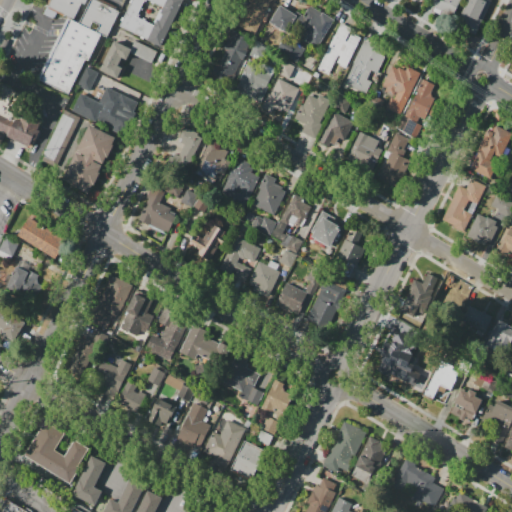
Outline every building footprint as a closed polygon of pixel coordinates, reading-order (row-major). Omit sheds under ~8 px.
[(98,0),(46,0),(43,6),(67,18),(100,35),(106,38),(119,10),(98,0)] [(131,0),(118,25),(143,38),(151,23),(136,15),(143,0),(148,0),(160,6),(163,0),(131,0)] [(143,38),(160,46),(182,0),(163,0),(160,6),(151,23),(143,38)] [(272,0),(257,33),(240,26),(251,0),(272,0)] [(458,0),(447,22),(430,14),(436,0),(458,0)] [(490,0),(471,39),(452,29),(466,0),(490,0)] [(334,21),(317,45),(294,29),(310,5),(334,21)] [(295,14),(285,32),(271,23),(281,6),(295,14)] [(67,18),(100,35),(69,96),(36,79),(67,18)] [(209,72),(230,82),(252,37),(231,27),(209,72)] [(360,37),(347,63),(338,58),(330,74),(319,69),(339,27),(360,37)] [(285,38),(303,51),(295,63),(277,50),(285,38)] [(386,57),(367,96),(343,85),(365,40),(383,49),(381,54),(386,57)] [(114,42),(129,49),(125,59),(122,57),(117,67),(120,69),(116,79),(99,70),(114,42)] [(134,42),(157,53),(152,63),(129,52),(134,42)] [(249,55),(261,60),(267,47),(256,42),(249,55)] [(283,61),(295,67),(288,81),(276,75),(283,61)] [(260,104),(236,92),(250,63),(274,75),(260,104)] [(97,73),(88,92),(76,86),(86,67),(97,73)] [(420,74),(398,115),(387,109),(392,98),(384,93),(387,88),(382,86),(391,68),(396,70),(398,67),(406,72),(408,68),(420,74)] [(299,89),(287,114),(276,109),(273,113),(261,107),(267,94),(270,95),(278,79),(299,89)] [(422,80),(435,86),(416,122),(404,115),(422,80)] [(27,145),(31,137),(34,138),(38,130),(35,128),(39,119),(12,105),(19,93),(0,83),(0,142),(2,138),(4,134),(27,145)] [(107,88),(134,102),(126,117),(124,116),(117,130),(95,119),(102,105),(99,104),(107,88)] [(331,102),(314,136),(302,130),(305,124),(297,120),(309,95),(317,99),(319,96),(331,102)] [(80,118),(57,166),(42,159),(64,110),(80,118)] [(355,121),(345,139),(338,136),(334,143),(331,141),(328,146),(319,141),(335,111),(355,121)] [(404,115),(416,122),(410,134),(398,127),(404,115)] [(470,169),(489,131),(493,133),(497,125),(511,132),(511,134),(501,156),(495,153),(491,161),(497,165),(489,179),(470,169)] [(90,126),(117,139),(91,191),(64,177),(90,126)] [(203,139),(187,170),(175,164),(184,145),(177,141),(184,129),(203,139)] [(359,132),(378,141),(376,146),(381,149),(371,170),(366,167),(362,174),(343,164),(359,132)] [(390,154),(392,150),(388,148),(396,133),(411,141),(403,156),(400,154),(398,158),(407,163),(394,189),(376,179),(389,154),(390,154)] [(222,174),(217,172),(213,181),(194,172),(210,141),(227,149),(224,157),(229,160),(222,174)] [(244,205),(220,193),(238,158),(249,164),(248,167),(253,170),(251,175),(258,179),(244,205)] [(287,192),(274,217),(253,206),(261,190),(259,189),(266,174),(276,180),(274,185),(287,192)] [(159,176),(183,189),(178,199),(168,194),(160,208),(177,217),(168,233),(149,223),(147,227),(135,221),(159,176)] [(486,187),(461,234),(439,223),(458,187),(465,190),(471,179),(486,187)] [(187,188),(181,201),(192,206),(198,194),(187,188)] [(511,204),(507,214),(490,206),(497,194),(511,201),(511,204)] [(203,211),(210,201),(200,195),(194,205),(203,211)] [(293,195),(300,199),(299,202),(307,206),(300,219),(291,214),(286,224),(279,220),(293,195)] [(269,234),(274,222),(254,213),(249,225),(269,234)] [(477,214),(499,225),(487,249),(465,237),(477,214)] [(341,226),(328,252),(308,242),(321,216),(341,226)] [(30,218),(67,242),(55,259),(19,236),(30,218)] [(186,249),(207,262),(227,230),(214,222),(201,243),(193,237),(186,249)] [(510,227),(511,228),(511,256),(498,250),(510,227)] [(0,246),(0,256),(10,261),(20,241),(6,234),(0,246)] [(235,236),(260,248),(252,263),(239,256),(230,273),(219,267),(235,236)] [(348,276),(331,267),(345,240),(362,249),(348,276)] [(259,261),(280,272),(268,296),(246,285),(259,261)] [(5,289),(18,295),(20,290),(36,298),(43,284),(36,281),(39,274),(17,264),(5,289)] [(398,308),(413,315),(415,310),(423,314),(431,296),(429,295),(438,277),(427,272),(422,282),(413,278),(398,308)] [(131,285),(116,316),(105,310),(104,313),(111,316),(105,329),(89,322),(111,276),(131,285)] [(325,282),(345,292),(324,333),(304,322),(325,282)] [(287,285),(308,296),(298,316),(277,305),(287,285)] [(135,294),(151,302),(146,314),(153,317),(145,332),(139,329),(131,345),(116,338),(127,315),(125,314),(135,294)] [(175,348),(166,344),(161,356),(147,349),(153,336),(161,339),(167,327),(158,322),(169,301),(192,312),(175,348)] [(0,304),(28,322),(15,342),(2,334),(4,330),(0,327),(0,304)] [(469,305),(493,318),(483,338),(459,325),(469,305)] [(511,336),(511,326),(496,319),(484,345),(504,354),(511,336)] [(180,353),(193,325),(207,332),(204,337),(227,347),(220,363),(213,360),(207,357),(196,352),(192,359),(180,353)] [(63,370),(80,378),(95,347),(101,350),(108,336),(95,330),(91,339),(80,334),(63,370)] [(421,389),(430,368),(424,366),(420,373),(404,366),(413,347),(395,338),(392,344),(387,342),(375,368),(421,389)] [(238,351),(249,357),(246,363),(248,364),(246,368),(259,375),(253,387),(262,392),(256,404),(238,396),(240,391),(222,383),(238,351)] [(130,366),(113,400),(100,394),(105,384),(92,377),(102,358),(119,366),(121,361),(130,366)] [(425,393),(443,402),(459,371),(452,367),(453,366),(441,360),(425,393)] [(165,374),(158,388),(147,383),(154,368),(165,374)] [(179,391),(164,384),(169,374),(184,381),(179,391)] [(275,379),(284,383),(281,389),(287,392),(278,410),(272,407),(269,414),(260,410),(275,379)] [(116,402),(137,413),(147,394),(139,390),(137,392),(134,391),(136,385),(127,380),(116,402)] [(178,395),(189,401),(195,390),(183,385),(178,395)] [(482,398),(471,421),(451,412),(461,389),(482,398)] [(497,401),(511,407),(511,420),(501,445),(490,440),(496,426),(481,420),(489,403),(494,406),(497,401)] [(193,404),(207,411),(202,422),(210,426),(200,447),(178,436),(193,404)] [(155,405),(173,413),(164,431),(146,422),(155,405)] [(245,429),(230,461),(205,449),(212,432),(219,435),(227,420),(245,429)] [(68,484),(24,455),(45,421),(66,434),(55,452),(63,457),(73,441),(88,451),(68,484)] [(344,422),(366,432),(342,480),(320,469),(344,422)] [(350,474),(367,483),(373,470),(377,472),(382,463),(381,462),(389,445),(369,436),(350,474)] [(244,441),(263,450),(250,476),(231,467),(244,441)] [(92,457),(105,464),(93,489),(102,493),(94,509),(72,498),(92,457)] [(444,491),(434,511),(413,501),(420,485),(409,479),(404,489),(393,483),(404,461),(415,466),(414,467),(434,477),(434,479),(431,484),(444,491)] [(131,511),(106,511),(112,501),(119,504),(131,479),(145,486),(131,511)] [(337,487),(324,511),(307,511),(310,506),(307,504),(316,485),(319,487),(323,480),(337,487)] [(137,511),(147,493),(160,499),(153,511),(137,511)] [(445,511),(451,499),(457,502),(460,497),(491,511),(445,511)] [(332,511),(339,498),(354,506),(351,511),(332,511)] [(0,511),(0,506),(5,499),(26,511),(0,511)]
